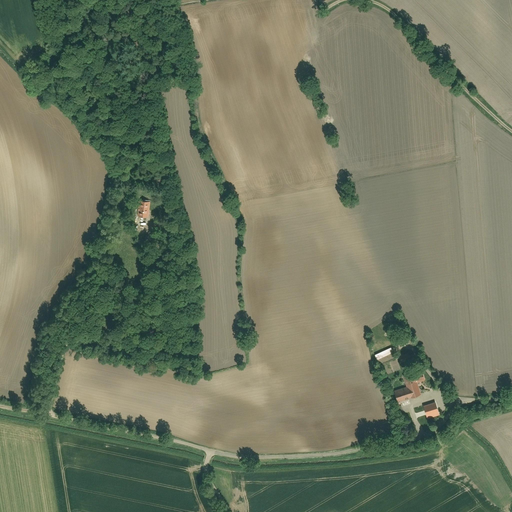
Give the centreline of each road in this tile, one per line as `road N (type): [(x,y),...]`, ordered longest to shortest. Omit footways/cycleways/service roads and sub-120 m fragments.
road 1 (residential): [(208,450),(241,458),(344,452),(435,431),(463,400),(511,397)]
road 2 (track): [(369,0),(387,8),(511,131)]
road 3 (residential): [(44,413),(208,450)]
